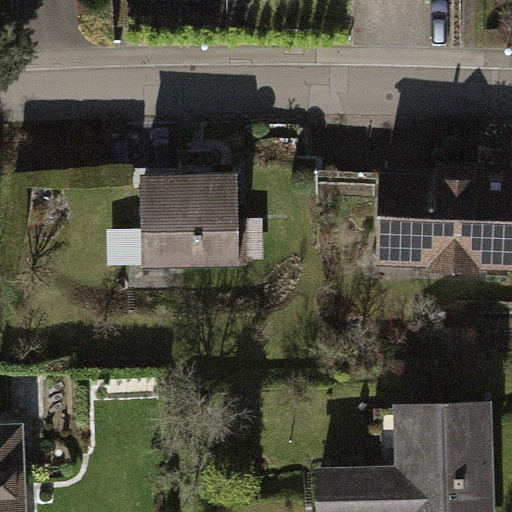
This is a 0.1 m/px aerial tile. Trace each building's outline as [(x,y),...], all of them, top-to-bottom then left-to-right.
[(392,261),(511,266),(511,170),(397,165),(392,261)] [(163,262),(254,259),(252,166),(160,169),(163,262)] [(351,231),(381,231),(382,172),(351,171),(351,231)] [(333,511),(511,511),(510,394),(416,395),(417,457),(333,457),(333,511)] [(0,511),(36,511),(36,421),(0,420),(0,511)]
